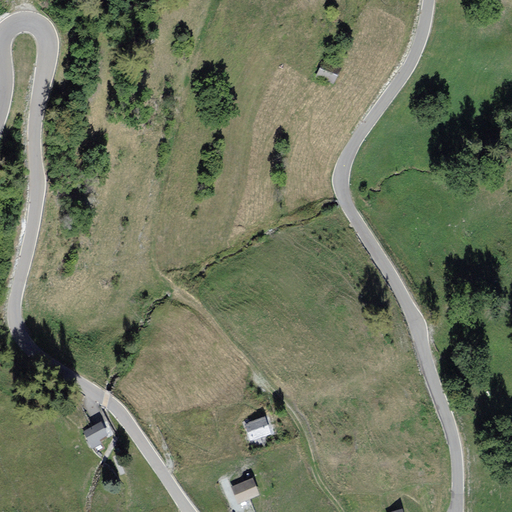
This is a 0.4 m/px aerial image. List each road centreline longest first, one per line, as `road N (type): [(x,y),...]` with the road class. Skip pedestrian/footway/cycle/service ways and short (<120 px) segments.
road 1 (unclassified): [(0,121),(6,33),(22,23),(47,33),(37,133),(43,185),(16,320),(33,353),(117,409),(188,511)]
road 2 (unclassified): [(455,511),(459,459),(416,319),(339,187),(353,149),(421,46),(432,0)]
road 3 (track): [(344,511),(318,480),(303,432),(258,379)]
